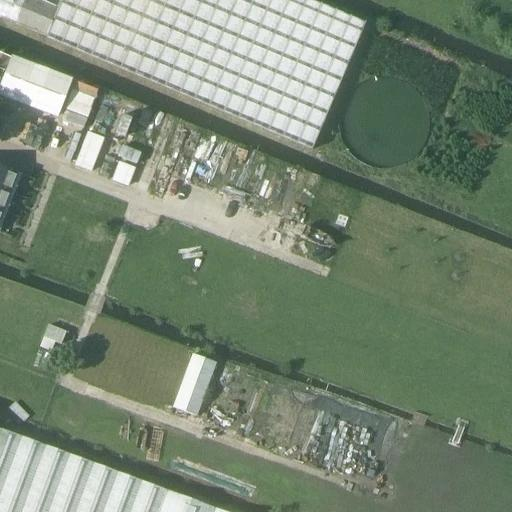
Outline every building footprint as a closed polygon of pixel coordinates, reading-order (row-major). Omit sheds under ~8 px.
[(308,0),(0,0),(0,15),(47,36),(46,39),(313,151),(366,24),(308,0)] [(339,135),(344,147),(352,157),(363,164),(375,168),(388,168),(400,165),(411,159),(420,149),(426,138),(428,125),(427,112),(422,100),(413,90),(403,83),(390,79),(377,79),(365,82),(354,89),(345,98),(340,110),(338,122),(339,135)] [(122,117),(116,134),(126,137),(132,119),(122,117)] [(88,132),(75,166),(90,172),(104,138),(88,132)] [(122,146),(118,157),(136,164),(140,153),(122,146)] [(0,215),(17,172),(0,166),(0,215)] [(49,325),(39,348),(52,353),(56,343),(61,345),(66,332),(49,325)] [(175,409),(198,418),(218,365),(195,356),(175,409)] [(0,511),(223,511),(0,430),(0,511)]
